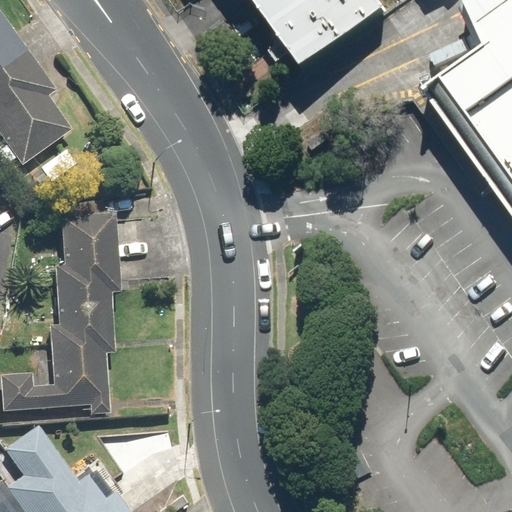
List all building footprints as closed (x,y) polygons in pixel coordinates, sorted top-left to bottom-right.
[(381,18),(367,0),(254,0),(306,72),(381,18)] [(511,185),(511,0),(506,0),(473,23),(497,57),(446,93),(511,185)] [(0,141),(20,169),(68,135),(44,101),(53,95),(0,21),(0,141)] [(63,151),(34,170),(47,189),(75,170),(63,151)] [(115,299),(109,219),(56,223),(59,269),(50,270),(54,329),(46,329),(51,390),(30,391),(29,377),(0,378),(0,414),(0,415),(87,409),(87,417),(107,415),(102,358),(111,357),(107,299),(115,299)] [(122,511),(110,495),(101,501),(84,478),(74,485),(34,430),(0,453),(0,455),(18,481),(3,492),(0,487),(0,511),(122,511)]
